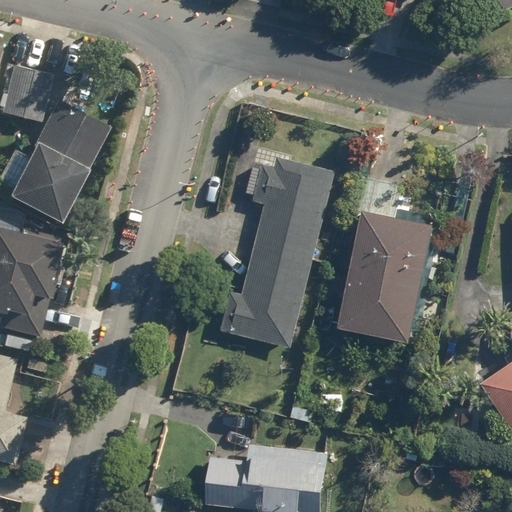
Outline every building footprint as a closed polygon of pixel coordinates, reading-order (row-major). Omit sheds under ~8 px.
[(56,71),(15,63),(6,112),(46,120),(56,71)] [(115,120),(61,94),(15,189),(70,215),(115,120)] [(317,268),(341,168),(283,154),(281,162),(266,158),(256,198),(268,201),(244,297),(232,294),(224,328),(298,346),(311,291),(326,294),(331,272),(317,268)] [(446,217),(374,202),(350,318),(421,333),(446,217)] [(0,303),(32,310),(36,289),(56,293),(69,236),(0,220),(0,303)] [(18,360),(0,355),(0,462),(16,466),(28,410),(8,405),(18,360)] [(511,361),(489,373),(511,407),(511,361)] [(334,511),(339,446),(248,440),(247,455),(219,453),(215,504),(331,511),(334,511)]
